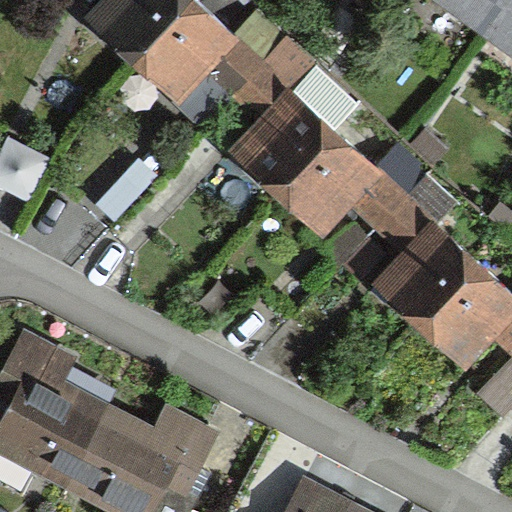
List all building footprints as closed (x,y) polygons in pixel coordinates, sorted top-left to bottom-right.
[(84,19),(131,63),(189,0),(100,0),(98,3),(84,19)] [(195,0),(189,0),(131,63),(179,107),(203,81),(207,77),(230,98),(263,62),(234,36),(195,0)] [(430,0),(483,37),(510,0),(430,0)] [(511,0),(510,0),(483,37),(511,58),(511,0)] [(234,36),(263,62),(288,34),(259,9),(234,36)] [(288,34),(263,62),(293,91),(317,65),(319,62),(288,34)] [(263,62),(230,98),(256,123),(250,128),(228,152),(274,195),(335,129),(293,91),(263,62)] [(359,103),(317,65),(293,91),(335,129),(359,103)] [(335,129),(274,195),(322,240),(348,212),(351,209),(375,231),(406,197),(375,167),(335,129)] [(397,144),(375,167),(406,197),(428,174),(397,144)] [(459,203),(428,174),(406,197),(438,226),(459,203)] [(406,197),(375,231),(399,255),(396,259),(370,286),(419,331),(480,265),(438,226),(406,197)] [(343,263),(369,235),(353,220),(327,249),(343,263)] [(387,251),(369,235),(343,263),(361,280),(387,251)] [(511,293),(480,265),(419,331),(464,373),(488,348),(493,343),(510,359),(474,398),(499,422),(511,408),(511,293)] [(0,422),(0,454),(65,488),(109,403),(67,381),(75,366),(79,358),(24,330),(0,376),(0,398),(10,404),(0,422)] [(117,388),(75,366),(67,381),(109,403),(117,388)] [(109,403),(65,488),(112,511),(190,511),(205,485),(210,474),(202,470),(221,432),(167,404),(156,427),(109,403)] [(374,511),(304,475),(284,511),(374,511)]
